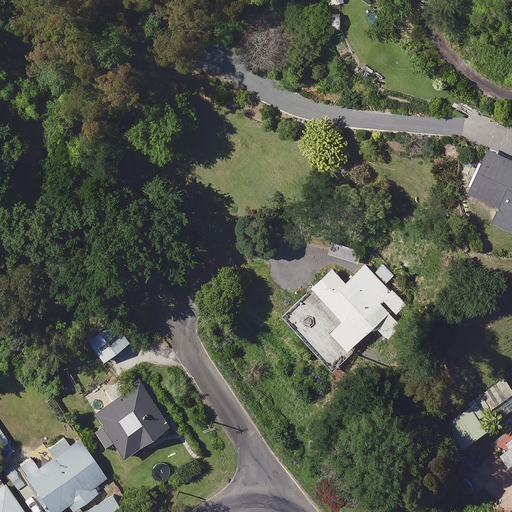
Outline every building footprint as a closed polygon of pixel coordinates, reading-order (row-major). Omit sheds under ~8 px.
[(511,159),(488,148),(469,190),(500,205),(494,218),(511,226),(511,159)] [(390,283),(398,276),(382,260),(374,268),(367,261),(346,281),(333,267),(283,316),(334,369),(350,354),(347,351),(376,324),(388,337),(404,323),(391,309),(403,298),(390,283)] [(109,361),(135,343),(116,317),(91,335),(109,361)] [(458,415),(467,428),(496,407),(500,412),(511,404),(511,387),(504,376),(465,403),(468,408),(458,415)] [(177,428),(143,380),(98,412),(132,460),(177,428)] [(511,428),(511,413),(495,426),(502,436),(511,428)] [(0,459),(15,449),(0,426),(0,459)] [(108,478),(80,439),(28,476),(53,511),(60,511),(70,505),(74,511),(75,511),(102,494),(96,486),(108,478)] [(27,511),(7,482),(0,487),(0,511),(27,511)]
